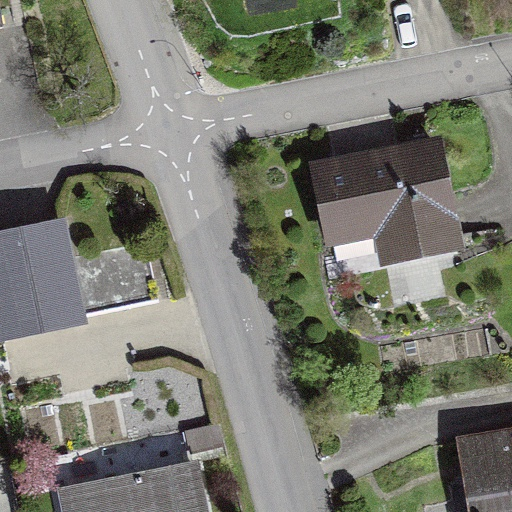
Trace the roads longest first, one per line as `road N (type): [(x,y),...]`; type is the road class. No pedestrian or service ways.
road 1 (residential): [(165,135),(277,511)]
road 2 (residential): [(511,68),(165,135)]
road 3 (residential): [(165,135),(0,169)]
road 4 (residential): [(105,0),(165,135)]
